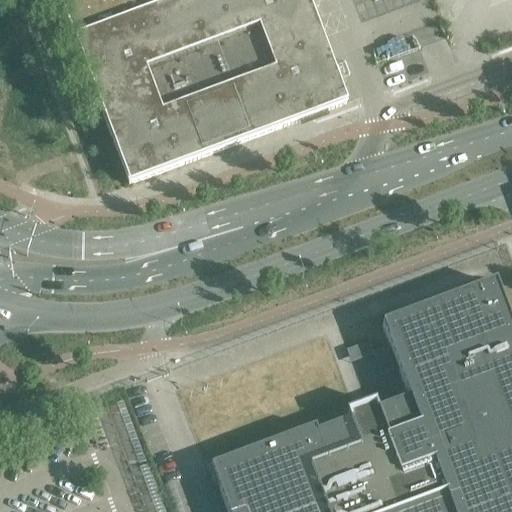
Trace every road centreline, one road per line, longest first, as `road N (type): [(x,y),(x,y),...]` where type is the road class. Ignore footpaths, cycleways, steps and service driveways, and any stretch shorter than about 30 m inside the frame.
road 1 (primary): [(0,306),(72,320),(161,307),(511,180)]
road 2 (primary): [(240,213),(191,256),(148,272),(0,278)]
road 3 (primary): [(240,213),(100,248),(0,229)]
road 4 (unclassified): [(511,62),(373,111),(376,130),(347,181)]
road 5 (primary): [(511,129),(347,181)]
road 6 (unclassified): [(0,420),(142,372)]
